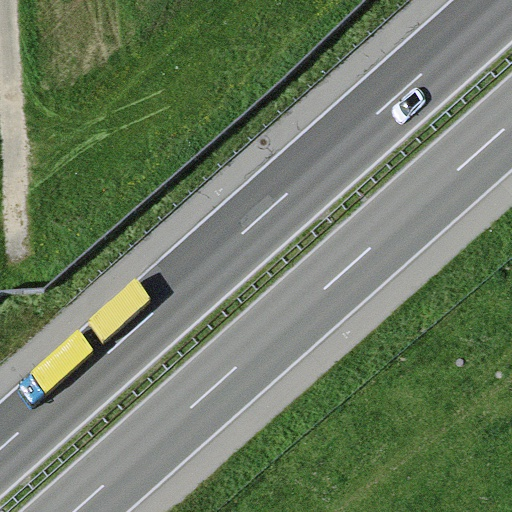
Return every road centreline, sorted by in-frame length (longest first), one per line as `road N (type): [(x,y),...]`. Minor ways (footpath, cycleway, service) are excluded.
road 1 (motorway): [(505,0),(0,449)]
road 2 (motorway): [(74,511),(511,122)]
